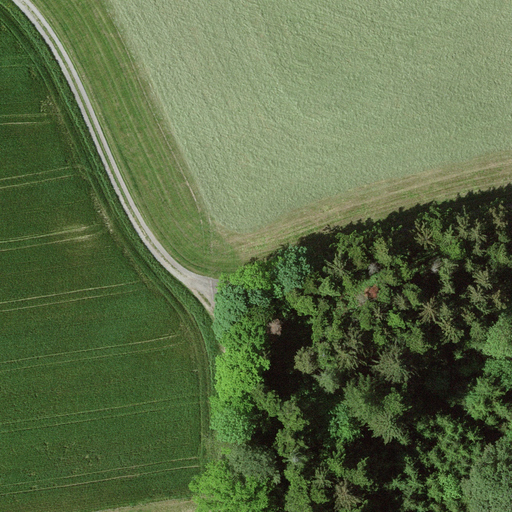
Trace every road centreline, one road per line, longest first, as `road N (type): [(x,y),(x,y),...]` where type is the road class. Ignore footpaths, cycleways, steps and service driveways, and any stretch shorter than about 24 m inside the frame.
road 1 (track): [(21,0),(62,56),(141,227),(182,275),(252,286),(399,234),(511,210)]
road 2 (track): [(182,275),(244,336),(394,379),(511,452)]
